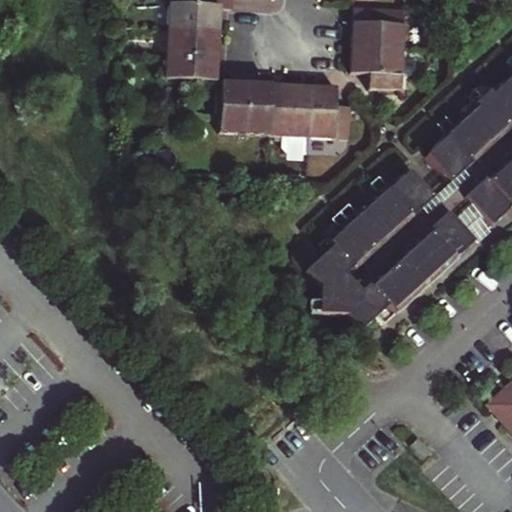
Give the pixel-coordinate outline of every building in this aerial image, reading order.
[(176,0),(176,8),(219,10),(228,10),(228,0),(176,0)] [(166,8),(165,31),(218,32),(219,10),(176,8),(166,8)] [(350,48),(401,51),(403,11),(351,8),(350,48)] [(218,32),(165,31),(164,56),(217,59),(218,32)] [(399,91),(401,51),(350,48),(349,72),(369,73),(367,90),(399,91)] [(217,59),(164,56),(163,81),(216,83),(217,59)] [(511,69),(439,134),(442,138),(429,149),(432,152),(425,158),(484,225),(491,225),(511,206),(511,69)] [(243,134),(244,85),(218,84),(216,133),(243,134)] [(243,134),(267,136),(269,86),(244,85),(243,134)] [(269,86),(267,136),(308,138),(310,87),(269,86)] [(336,88),(310,87),(308,138),(349,140),(350,107),(335,107),(336,88)] [(306,141),(307,154),(328,152),(327,139),(306,141)] [(423,158),(409,169),(421,185),(435,174),(423,158)] [(382,186),(322,240),(329,248),(302,272),(317,289),(316,315),(342,316),(357,334),(384,309),(390,316),(467,247),(467,240),(408,173),(402,180),(399,176),(385,189),(382,186)] [(511,379),(481,408),(511,442),(511,379)] [(404,447),(418,463),(427,456),(412,440),(404,447)]
